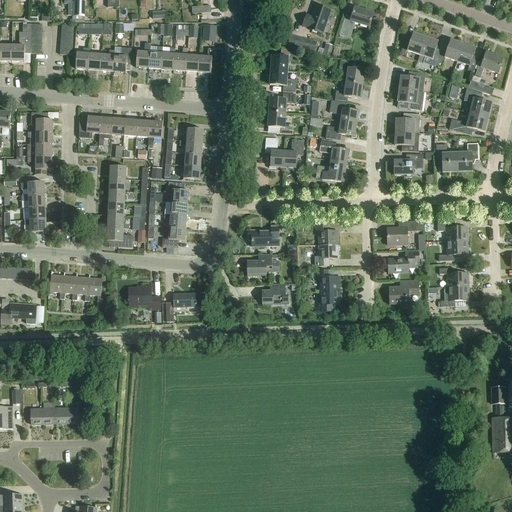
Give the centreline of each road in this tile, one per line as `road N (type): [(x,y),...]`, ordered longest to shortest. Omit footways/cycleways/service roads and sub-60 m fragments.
road 1 (track): [(136,340),(499,329)]
road 2 (residential): [(374,202),(375,122),(397,0)]
road 3 (residential): [(48,499),(105,492),(100,447),(23,446),(8,460)]
road 4 (track): [(455,511),(465,323)]
road 5 (unclassified): [(90,256),(194,265),(215,246),(221,205)]
road 6 (residential): [(90,256),(92,184),(69,166),(72,98)]
road 7 (residential): [(72,98),(230,111)]
road 8 (residential): [(221,205),(374,202)]
road 9 (track): [(0,344),(136,340)]
road 10 (residential): [(374,202),(494,197)]
